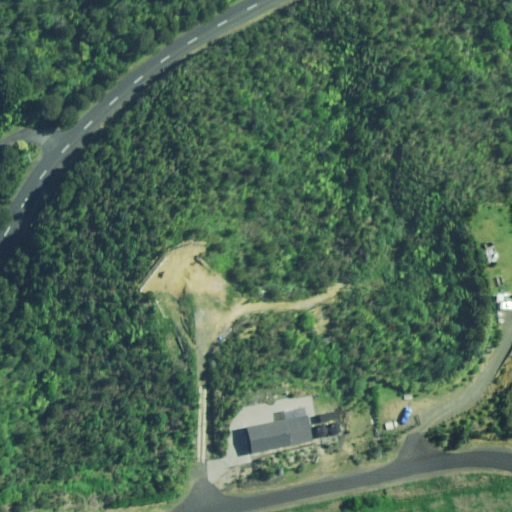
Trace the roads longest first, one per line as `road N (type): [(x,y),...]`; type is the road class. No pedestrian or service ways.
road 1 (unclassified): [(0,237),(38,181),(138,76),(258,0)]
road 2 (unclassified): [(224,511),(416,465),(511,460)]
